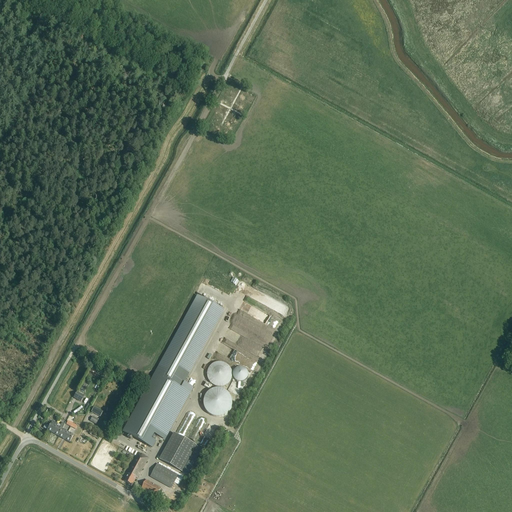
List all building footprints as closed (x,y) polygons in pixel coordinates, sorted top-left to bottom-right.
[(185,383),(226,310),(197,294),(154,374),(155,375),(190,394),(193,388),(185,383)] [(258,307),(261,301),(248,295),(245,300),(258,307)] [(244,317),(247,312),(241,308),(238,313),(244,317)] [(244,318),(240,324),(244,327),(248,320),(244,318)] [(207,373),(207,375),(207,376),(208,378),(208,379),(208,380),(209,381),(210,383),(211,384),(212,385),(213,385),(214,386),(216,387),(217,387),(218,387),(220,387),(221,387),(222,387),(224,387),(225,386),(226,385),(227,385),(228,384),(229,383),(230,381),(231,380),(231,379),(232,378),(232,376),(232,375),(232,373),(232,372),(231,371),(231,369),(230,368),(229,367),(228,366),(227,365),(226,364),(225,364),(224,363),(222,363),(221,362),(220,362),(218,362),(217,363),(216,363),(214,364),(213,364),(212,365),(211,366),(210,367),(209,368),(208,369),(208,371),(208,372),(207,373)] [(248,375),(248,374),(248,373),(248,372),(247,371),(247,370),(246,370),(246,369),(245,369),(245,368),(244,368),(243,367),(242,367),(241,367),(240,367),(239,367),(238,367),(237,368),(236,368),(235,369),(234,370),(234,371),(233,371),(233,372),(233,373),(233,374),(232,375),(233,375),(233,376),(233,377),(233,378),(234,379),(234,380),(235,380),(235,381),(236,381),(237,382),(238,382),(239,382),(240,382),(241,382),(242,382),(243,382),(244,382),(244,381),(245,381),(246,380),(247,379),(247,378),(248,377),(248,376),(248,375)] [(154,448),(157,442),(152,440),(155,435),(165,440),(190,394),(155,375),(124,432),(154,448)] [(216,418),(217,418),(218,418),(219,418),(220,418),(222,417),(223,417),(224,416),(225,416),(227,415),(228,414),(228,413),(229,412),(230,412),(230,410),(231,409),(232,408),(232,406),(232,405),(232,403),(232,402),(232,401),(232,400),(231,399),(231,398),(231,397),(230,396),(229,395),(229,394),(227,393),(227,392),(226,391),(224,391),(224,390),(223,390),(221,390),(220,389),(219,389),(217,389),(215,389),(214,390),(213,390),(211,391),(210,391),(210,392),(209,392),(208,393),(207,394),(207,395),(206,396),(205,397),(205,398),(204,399),(204,400),(204,401),(204,402),(204,403),(204,404),(204,405),(204,406),(204,407),(204,408),(205,409),(205,410),(206,412),(207,413),(208,414),(209,415),(210,415),(211,416),(212,416),(213,417),(214,417),(215,417),(216,418)] [(73,398),(80,402),(84,396),(77,392),(73,398)] [(101,417),(103,412),(95,407),(93,412),(101,417)] [(91,421),(98,424),(100,419),(94,416),(91,421)] [(53,434),(56,427),(58,424),(52,421),(49,426),(46,425),(43,428),(47,430),(53,434)] [(58,437),(62,430),(62,429),(65,424),(62,423),(59,428),(56,427),(53,434),(58,437)] [(64,440),(68,433),(62,430),(58,437),(64,440)] [(68,433),(64,440),(69,443),(73,436),(73,435),(73,434),(71,433),(71,434),(68,433)] [(160,460),(182,472),(197,446),(174,433),(160,460)] [(137,479),(148,459),(138,453),(127,474),(128,475),(125,482),(131,485),(136,478),(137,479)] [(171,488),(178,476),(157,465),(150,477),(171,488)] [(156,497),(161,488),(146,480),(141,489),(156,497)]
